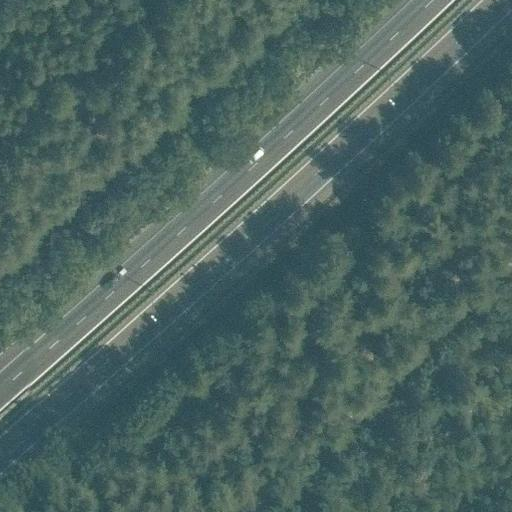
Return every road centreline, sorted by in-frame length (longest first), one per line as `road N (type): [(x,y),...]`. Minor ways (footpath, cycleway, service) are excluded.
road 1 (motorway): [(0,448),(497,0)]
road 2 (motorway): [(427,0),(0,385)]
road 3 (track): [(0,264),(293,0)]
road 4 (track): [(253,511),(511,259)]
